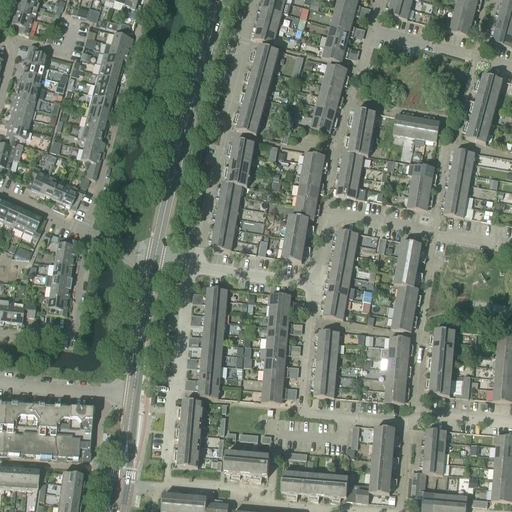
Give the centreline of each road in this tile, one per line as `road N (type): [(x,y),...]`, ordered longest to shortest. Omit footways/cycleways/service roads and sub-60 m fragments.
road 1 (residential): [(196,261),(257,0)]
road 2 (residential): [(414,415),(299,410),(316,283)]
road 3 (tertiary): [(155,255),(212,30)]
road 4 (residential): [(414,415),(434,232)]
road 5 (residential): [(434,232),(453,124),(476,54)]
road 6 (residential): [(0,333),(68,341),(89,236)]
road 7 (tertiary): [(132,395),(155,255)]
road 8 (residential): [(173,399),(196,261)]
road 9 (residential): [(476,54),(371,27),(378,0)]
road 10 (residential): [(132,395),(0,380)]
road 11 (residential): [(316,283),(196,261)]
